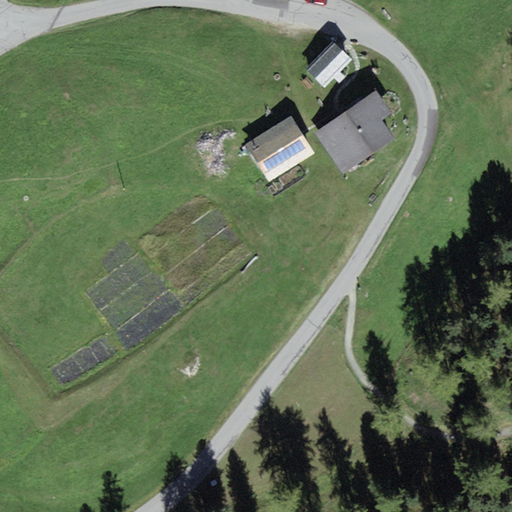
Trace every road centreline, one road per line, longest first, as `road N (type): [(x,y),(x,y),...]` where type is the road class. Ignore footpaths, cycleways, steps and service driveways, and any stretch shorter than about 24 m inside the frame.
road 1 (residential): [(149,511),(232,433),(349,276),(419,156),(429,117),(418,80),(375,38),(272,9),(200,0)]
road 2 (residential): [(144,0),(0,26)]
